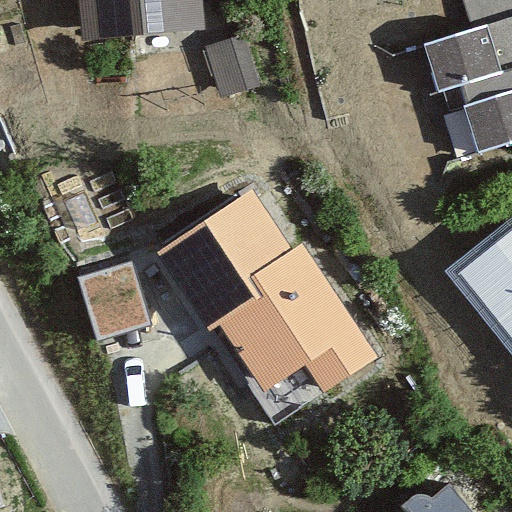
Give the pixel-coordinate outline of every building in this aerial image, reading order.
[(87,0),(89,36),(200,30),(198,0),(87,0)] [(511,0),(457,0),(468,36),(429,47),(444,101),(465,95),(483,158),(511,149),(511,0)] [(252,95),(238,43),(202,53),(216,104),(252,95)] [(290,258),(252,201),(162,260),(255,399),(303,367),(317,387),(371,352),(303,249),(290,258)] [(511,226),(451,277),(511,350),(511,226)] [(100,339),(152,324),(135,264),(83,278),(100,339)] [(478,511),(452,483),(419,511),(478,511)]
